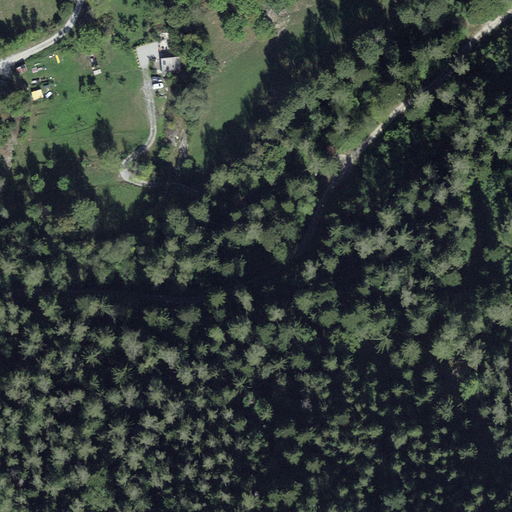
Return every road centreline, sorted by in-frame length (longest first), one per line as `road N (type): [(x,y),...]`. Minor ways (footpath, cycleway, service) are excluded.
road 1 (track): [(0,295),(105,286),(158,299),(237,289),(297,251),(346,164),(511,13)]
road 2 (track): [(346,164),(244,199),(163,178),(139,153),(160,128),(157,60)]
